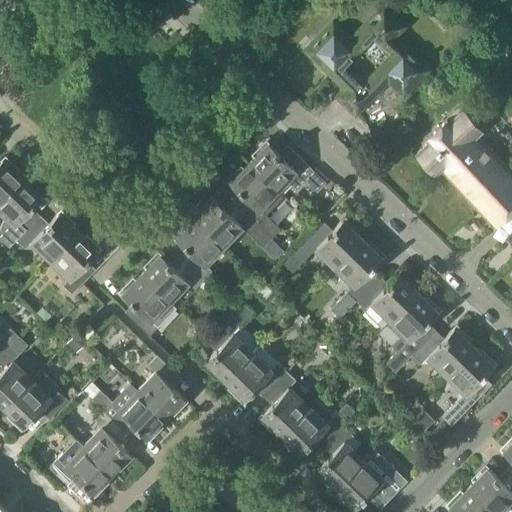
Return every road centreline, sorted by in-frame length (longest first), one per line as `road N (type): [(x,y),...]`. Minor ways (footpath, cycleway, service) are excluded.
road 1 (residential): [(272,94),(125,244),(0,114)]
road 2 (residential): [(272,94),(511,326)]
road 3 (residential): [(398,511),(511,402)]
road 4 (residential): [(213,403),(102,511)]
road 5 (residential): [(319,511),(213,403)]
road 6 (residential): [(173,0),(272,94)]
